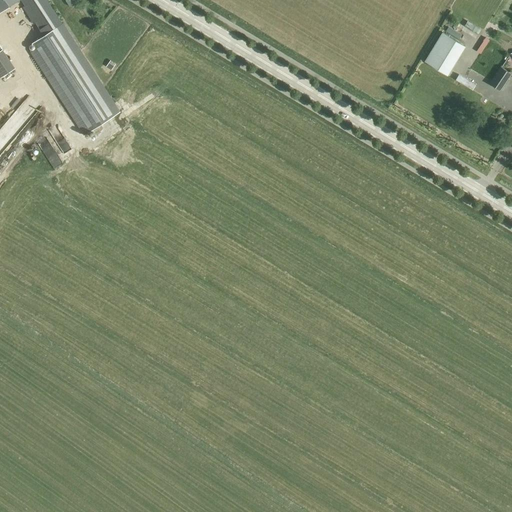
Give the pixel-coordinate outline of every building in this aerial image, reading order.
[(22,0),(41,29),(40,29),(44,35),(27,46),(84,135),(121,111),(63,23),(62,24),(46,0),(0,0),(0,11),(18,0),(22,0)] [(467,21),(465,28),(479,33),(482,26),(467,21)] [(448,74),(466,45),(443,32),(426,61),(448,74)] [(482,52),(490,39),(486,36),(478,50),(482,52)] [(0,77),(10,92),(26,82),(0,43),(0,77)] [(500,90),(511,73),(502,67),(490,83),(500,90)] [(53,167),(62,163),(57,150),(48,153),(53,167)]
